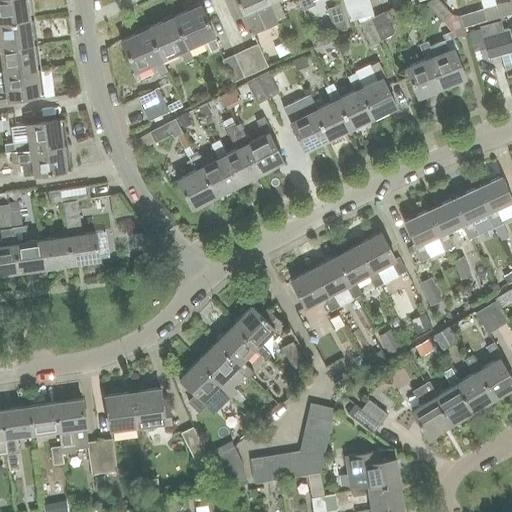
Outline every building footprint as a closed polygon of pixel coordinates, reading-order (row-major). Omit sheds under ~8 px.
[(0,0),(0,23),(31,20),(28,0),(0,0)] [(264,1),(263,0),(236,0),(243,14),(244,14),(252,33),(273,23),(264,3),(264,1)] [(278,0),(263,0),(264,1),(264,3),(273,23),(286,18),(278,0)] [(297,0),(302,11),(314,6),(312,1),(314,0),(297,0)] [(343,0),(346,9),(370,2),(369,0),(343,0)] [(437,0),(430,0),(426,4),(443,22),(451,15),(437,0)] [(370,2),(346,9),(349,20),(374,13),(370,2)] [(169,17),(183,49),(201,41),(206,52),(214,48),(209,38),(210,38),(195,5),(169,17)] [(339,5),(327,8),(334,32),(347,29),(339,5)] [(464,27),(486,21),(482,9),(460,15),(464,27)] [(369,19),(378,42),(394,34),(383,12),(369,19)] [(169,17),(143,29),(157,60),(175,52),(181,64),(188,60),(183,49),(169,17)] [(370,46),(378,42),(369,19),(359,23),(370,46)] [(0,49),(34,45),(31,20),(0,23),(0,49)] [(508,31),(504,32),(501,22),(480,28),(489,59),(511,52),(511,25),(507,27),(508,31)] [(162,72),(157,60),(143,29),(116,41),(131,73),(149,64),(154,76),(162,72)] [(439,36),(442,42),(427,47),(431,57),(428,58),(439,88),(464,78),(452,49),(454,48),(448,32),(439,36)] [(335,39),(322,45),(326,52),(338,46),(335,39)] [(415,98),(439,88),(428,58),(431,57),(427,47),(425,42),(421,43),(416,45),(422,61),(403,68),(415,98)] [(241,51),(251,73),(268,66),(257,43),(241,51)] [(0,49),(0,74),(38,69),(34,45),(0,49)] [(251,73),(241,51),(222,59),(232,82),(251,73)] [(304,56),(292,61),(296,71),(308,67),(304,56)] [(357,90),(370,119),(394,107),(380,79),(383,78),(376,62),(367,66),(375,81),(360,89),(357,90)] [(41,94),(38,69),(0,74),(3,100),(41,94)] [(269,71),(254,78),(265,100),(280,92),(269,71)] [(351,92),(337,99),(333,101),(348,130),(370,119),(357,90),(360,89),(352,73),(344,77),(351,92)] [(258,103),(265,100),(254,78),(247,82),(258,103)] [(329,103),(314,110),(311,112),(325,141),(348,130),(333,101),(337,99),(330,85),(322,88),(329,103)] [(159,88),(138,97),(148,121),(182,106),(180,100),(167,106),(159,88)] [(301,152),(325,141),(311,112),(314,110),(307,95),(298,100),(305,115),(287,123),(301,152)] [(206,104),(198,108),(203,118),(211,114),(206,104)] [(178,117),(184,127),(191,123),(186,113),(178,117)] [(281,162),(272,146),(276,145),(262,117),(253,122),(260,136),(248,142),(238,121),(235,123),(233,119),(229,120),(235,131),(238,130),(245,144),(242,146),(257,174),(281,162)] [(25,140),(11,142),(12,152),(64,145),(60,118),(23,123),(25,140)] [(172,120),(146,133),(151,143),(169,135),(171,138),(179,134),(172,120)] [(237,148),(223,155),(220,156),(235,185),(257,174),(242,146),(245,144),(238,130),(235,131),(229,120),(225,123),(230,133),(237,148)] [(215,159),(201,167),(197,168),(212,197),(235,185),(220,156),(223,155),(215,141),(208,145),(215,159)] [(67,170),(64,145),(12,152),(10,152),(11,163),(21,162),(23,176),(67,170)] [(189,209),(212,197),(197,168),(201,167),(193,153),(185,157),(193,171),(175,180),(189,209)] [(500,177),(475,188),(486,212),(483,213),(490,229),(500,224),(493,209),(511,201),(500,177)] [(65,235),(69,263),(97,259),(92,231),(82,233),(77,199),(90,197),(88,185),(59,189),(60,202),(62,202),(67,235),(65,235)] [(475,188),(451,199),(462,224),(461,224),(460,225),(466,240),(476,236),(490,229),(483,213),(486,212),(475,188)] [(48,191),(50,203),(60,202),(59,189),(48,191)] [(115,195),(109,196),(113,218),(129,215),(115,195)] [(451,199),(426,210),(441,242),(439,243),(443,251),(446,249),(454,246),(447,230),(460,225),(461,224),(462,224),(451,199)] [(38,239),(26,241),(24,225),(22,225),(20,209),(9,211),(11,227),(13,243),(12,243),(17,271),(43,267),(38,239)] [(403,221),(402,222),(413,245),(410,246),(418,262),(427,258),(443,251),(439,243),(441,242),(426,210),(403,221)] [(500,225),(493,228),(499,241),(506,238),(500,225)] [(0,273),(17,271),(12,243),(13,243),(11,227),(0,229),(2,239),(0,239),(0,273)] [(395,277),(403,273),(396,259),(393,260),(378,234),(356,245),(371,273),(376,271),(388,264),(395,277)] [(65,235),(38,239),(43,267),(69,263),(65,235)] [(356,245),(333,257),(348,285),(353,283),(366,276),(373,289),(383,284),(376,271),(371,273),(356,245)] [(464,256),(454,260),(462,279),(472,275),(464,256)] [(333,257),(311,269),(326,297),(330,295),(344,288),(350,301),(359,296),(353,283),(348,285),(333,257)] [(326,297),(311,269),(289,281),(303,309),(322,299),(329,312),(337,308),(330,295),(326,297)] [(420,283),(430,306),(442,301),(432,277),(420,283)] [(496,301),(483,309),(495,329),(508,320),(496,301)] [(269,353),(258,342),(278,321),(266,310),(261,316),(249,305),(231,324),(254,347),(251,350),(262,360),(269,353)] [(488,333),(495,329),(483,309),(475,313),(488,333)] [(424,313),(410,321),(417,335),(432,328),(424,313)] [(231,324),(213,341),(237,364),(233,368),(244,379),(252,372),(240,360),(251,350),(254,347),(231,324)] [(449,327),(433,336),(442,350),(458,341),(449,327)] [(379,335),(390,354),(400,348),(390,329),(379,335)] [(415,347),(420,357),(433,350),(427,340),(415,347)] [(213,341),(195,359),(219,383),(216,386),(226,396),(227,396),(234,389),(223,378),(233,368),(237,364),(213,341)] [(293,341),(282,347),(293,369),(304,363),(293,341)] [(492,361),(478,369),(474,372),(491,399),(511,386),(511,384),(497,360),(501,358),(491,343),(483,347),(492,361)] [(380,351),(366,358),(371,368),(385,361),(380,351)] [(469,412),(491,399),(474,372),(478,369),(470,356),(462,360),(470,374),(456,382),(453,384),(469,412)] [(219,383),(195,359),(177,377),(199,399),(197,402),(209,414),(217,407),(216,406),(226,396),(216,386),(219,383)] [(447,425),(469,412),(453,384),(456,382),(448,369),(441,373),(449,386),(435,395),(430,397),(447,425)] [(426,381),(418,386),(411,390),(416,397),(423,393),(427,400),(409,411),(425,439),(447,425),(430,397),(435,395),(426,381)] [(158,388),(131,391),(136,427),(169,423),(166,400),(160,401),(158,388)] [(108,431),(135,427),(136,427),(131,391),(103,395),(107,423),(108,431)] [(52,402),(56,430),(58,429),(61,446),(62,453),(75,451),(75,448),(87,446),(91,474),(104,472),(100,440),(86,442),(84,426),(83,426),(79,398),(52,402)] [(353,405),(379,425),(387,414),(368,400),(361,409),(354,404),(353,405)] [(30,433),(56,430),(52,402),(25,406),(30,433)] [(307,416),(331,421),(334,408),(311,403),(307,416)] [(379,425),(353,405),(347,413),(374,432),(379,425)] [(25,406),(0,409),(0,415),(3,437),(5,452),(6,452),(4,437),(30,433),(25,406)] [(331,421),(307,416),(305,428),(328,433),(331,421)] [(181,433),(195,461),(207,455),(193,427),(181,433)] [(302,440),(326,446),(328,433),(305,428),(302,440)] [(100,440),(104,472),(117,470),(113,439),(100,440)] [(299,451),(320,472),(326,446),(302,440),(299,451)] [(208,452),(223,484),(245,480),(242,465),(231,442),(208,452)] [(62,453),(61,446),(51,447),(53,465),(63,463),(62,453)] [(290,477),(307,475),(320,473),(320,472),(299,451),(286,453),(290,477)] [(393,458),(377,461),(376,451),(343,457),(348,489),(349,489),(365,486),(365,489),(397,483),(393,458)] [(20,469),(17,452),(7,453),(9,470),(20,469)] [(273,455),(277,479),(278,479),(290,477),(286,453),(273,455)] [(265,481),(266,481),(277,479),(273,455),(261,457),(265,481)] [(265,481),(261,457),(250,458),(254,482),(265,481)] [(320,473),(307,475),(313,511),(326,511),(320,473)] [(104,476),(94,477),(96,490),(106,489),(104,476)] [(384,511),(402,509),(397,483),(365,489),(365,486),(349,489),(350,497),(366,495),(369,510),(369,511),(384,511)] [(140,486),(128,488),(130,504),(143,502),(140,486)] [(334,495),(324,496),(326,511),(337,510),(334,495)] [(67,511),(68,511),(67,506),(66,501),(55,503),(56,511),(67,511)]
